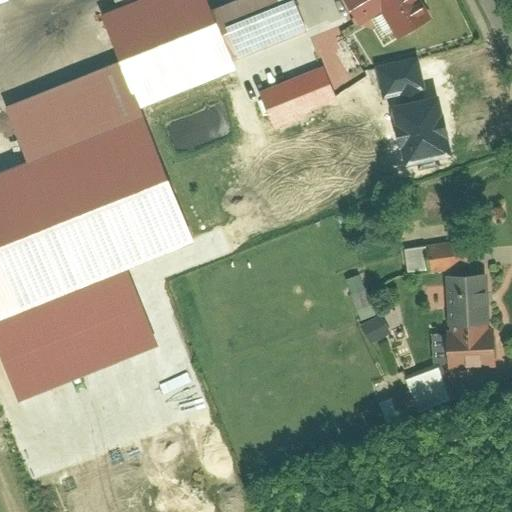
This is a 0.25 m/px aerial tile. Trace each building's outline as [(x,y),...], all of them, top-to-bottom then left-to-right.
[(213,0),(139,0),(106,13),(124,60),(142,106),(240,68),(237,59),(217,9),(213,0)] [(299,0),(240,0),(217,9),(237,59),(312,30),(299,0)] [(434,16),(424,0),(348,0),(363,23),(383,11),(399,37),(434,16)] [(0,176),(0,318),(196,242),(142,106),(124,60),(12,104),(36,163),(0,176)] [(316,71),(296,79),(301,92),(266,106),(272,123),(328,100),(316,71)] [(434,101),(395,111),(407,158),(446,148),(434,101)] [(448,277),(451,331),(487,329),(485,276),(448,277)] [(379,314),(359,324),(369,343),(388,333),(379,314)] [(451,331),(445,331),(446,364),(494,362),(492,329),(487,329),(451,331)] [(438,370),(406,382),(415,408),(447,396),(438,370)]
